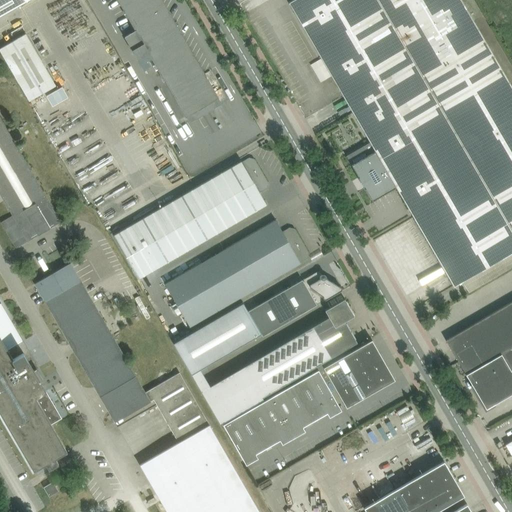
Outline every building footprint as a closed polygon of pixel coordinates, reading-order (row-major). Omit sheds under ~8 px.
[(0,0),(0,13),(22,0),(0,0)] [(117,0),(135,31),(125,37),(132,50),(137,59),(148,53),(180,108),(186,116),(218,97),(161,0),(117,0)] [(293,0),(289,3),(350,108),(480,33),(460,0),(293,0)] [(511,88),(480,33),(350,108),(353,113),(359,123),(370,143),(372,146),(396,187),(413,217),(454,286),(462,281),(511,252),(511,88)] [(25,34),(0,48),(0,51),(29,101),(55,86),(25,34)] [(321,81),(328,76),(319,59),(311,64),(321,81)] [(66,91),(51,100),(57,111),(73,102),(66,91)] [(0,117),(0,194),(12,216),(27,242),(61,222),(15,144),(9,133),(0,117)] [(364,146),(347,156),(352,165),(351,165),(358,177),(358,178),(364,189),(365,189),(372,201),(396,187),(372,146),(366,150),(364,146)] [(146,251),(156,269),(267,204),(260,193),(267,188),(268,183),(254,159),(249,158),(242,162),(241,161),(112,236),(127,262),(146,251)] [(275,220),(267,225),(165,284),(190,327),(301,263),(300,262),(307,258),(309,253),(295,229),(289,228),(282,232),(275,220)] [(414,271),(432,257),(427,251),(428,250),(425,247),(416,254),(417,256),(412,260),(415,265),(412,268),(414,271)] [(140,465),(158,495),(167,511),(259,511),(179,372),(145,392),(70,263),(35,283),(115,422),(157,398),(181,441),(140,465)] [(302,280),(292,285),(248,311),(261,334),(262,336),(316,305),(316,304),(320,302),(320,297),(323,297),(323,298),(324,299),(325,299),(332,295),(341,290),(342,289),(341,288),(326,278),(326,276),(324,274),(321,274),(321,275),(319,274),(318,274),(319,275),(317,278),(312,274),(302,280)] [(329,317),(304,331),(244,366),(262,398),(357,342),(345,321),(354,316),(344,299),(325,310),(329,317)] [(466,375),(502,354),(511,347),(511,301),(446,340),(466,375)] [(207,365),(261,334),(248,311),(243,303),(173,343),(191,374),(207,365)] [(0,411),(31,465),(34,470),(44,465),(52,459),(53,459),(66,451),(51,424),(62,418),(40,382),(44,380),(37,369),(34,371),(18,344),(21,343),(0,306),(0,411)] [(385,366),(379,355),(380,354),(379,353),(378,353),(371,342),(373,341),(372,340),(327,365),(323,367),(333,385),(346,408),(348,407),(347,405),(358,399),(359,400),(395,380),(394,378),(392,379),(386,368),(387,367),(386,366),(385,366)] [(511,372),(511,347),(502,354),(511,372)] [(486,409),(511,393),(511,372),(502,354),(466,375),(486,409)] [(294,384),(315,420),(327,413),(329,417),(341,410),(339,406),(318,370),(294,384)] [(294,438),(305,431),(303,427),(315,420),(294,384),(271,397),(294,438)] [(294,438),(271,397),(247,411),(268,447),(280,440),(282,444),(294,438)] [(407,406),(397,412),(406,428),(416,421),(412,415),(415,413),(413,410),(410,411),(407,406)] [(268,447),(247,411),(223,425),(246,465),(258,458),(256,454),(268,447)] [(429,436),(412,446),(416,452),(433,442),(429,436)] [(382,497),(364,507),(367,511),(471,511),(467,504),(458,509),(459,510),(455,511),(434,511),(464,495),(444,461),(382,497)] [(53,482),(44,487),(49,496),(58,491),(53,482)]
